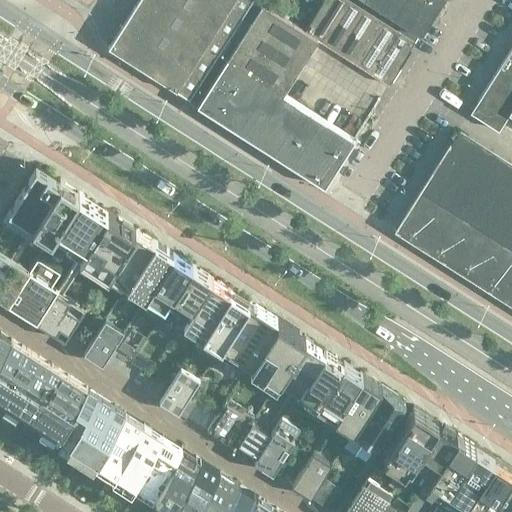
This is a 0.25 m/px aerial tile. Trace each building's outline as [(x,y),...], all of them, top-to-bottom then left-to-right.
[(219,52),(251,0),(137,0),(108,46),(189,98),(219,52)] [(282,92),(317,38),(304,30),(257,0),(251,0),(219,52),(282,92)] [(415,40),(351,0),(323,0),(304,30),(317,38),(389,84),(403,61),(402,60),(415,40)] [(351,0),(415,40),(440,0),(351,0)] [(511,45),(476,102),(477,103),(471,112),(499,130),(511,112),(511,45)] [(354,138),(282,92),(219,52),(189,98),(324,184),(354,138)] [(511,182),(450,143),(395,229),(511,303),(511,182)] [(27,231),(60,180),(36,164),(2,217),(27,232),(27,231)] [(53,233),(79,192),(60,180),(27,231),(46,243),(51,236),(53,233)] [(86,243),(107,210),(79,192),(53,233),(51,236),(79,253),(86,243)] [(99,261),(110,268),(135,228),(132,226),(133,224),(122,216),(120,219),(107,210),(86,243),(79,253),(47,304),(36,321),(64,339),(86,305),(64,291),(78,270),(89,277),(99,261)] [(126,284),(154,240),(135,228),(110,268),(107,272),(126,284)] [(126,284),(145,296),(173,252),(154,240),(126,284)] [(10,257),(0,250),(0,273),(1,272),(10,257)] [(173,294),(192,264),(173,252),(145,296),(164,308),(173,294)] [(19,286),(29,269),(10,257),(1,272),(0,273),(0,297),(8,303),(8,302),(19,286)] [(60,271),(37,257),(29,269),(19,286),(8,302),(8,303),(36,321),(47,304),(58,287),(52,284),(60,271)] [(183,320),(211,276),(192,264),(173,294),(164,308),(183,320)] [(202,332),(230,288),(211,276),(183,320),(194,327),(189,335),(197,340),(202,332)] [(221,344),(249,300),(247,299),(249,295),(234,286),(232,290),(230,288),(202,332),(197,340),(195,342),(214,354),(215,353),(216,351),(221,344)] [(252,358),(277,318),(255,304),(256,302),(253,300),(252,302),(249,300),(221,344),(216,351),(227,358),(231,351),(249,362),(251,359),(251,358),(252,358)] [(82,323),(96,332),(101,323),(87,315),(82,323)] [(102,363),(124,330),(105,318),(83,351),(102,363)] [(279,377),(305,336),(277,318),(252,358),(251,358),(279,376),(279,377)] [(0,356),(12,339),(0,331),(0,356)] [(298,389),(324,348),(305,336),(279,377),(298,389)] [(76,404),(87,387),(12,339),(0,356),(0,392),(59,431),(76,404)] [(133,357),(137,350),(123,341),(118,347),(133,357)] [(315,404),(343,360),(324,348),(298,389),(296,392),(315,404)] [(334,416),(362,372),(343,360),(315,404),(334,416)] [(159,400),(178,412),(199,378),(199,377),(181,366),(159,400)] [(334,416),(353,428),(381,384),(362,372),(334,416)] [(375,447),(405,400),(381,384),(353,428),(350,432),(375,447)] [(76,404),(59,431),(97,455),(113,429),(125,411),(88,387),(87,387),(76,404)] [(245,430),(251,420),(256,413),(228,396),(207,429),(234,447),(245,430)] [(410,464),(438,420),(413,405),(382,454),(407,470),(410,465),(410,464)] [(97,455),(116,467),(144,423),(125,411),(113,429),(97,455)] [(432,470),(457,432),(453,430),(456,427),(443,419),(441,422),(438,420),(410,464),(428,476),(432,470)] [(238,442),(257,454),(271,433),(252,420),(238,442)] [(116,467),(135,479),(163,435),(144,423),(116,467)] [(278,462),(294,438),(275,426),(271,433),(257,454),(253,459),(272,472),(278,462)] [(448,488),(475,444),(457,432),(432,470),(439,474),(428,490),(441,499),(448,488)] [(135,479),(154,491),(182,447),(163,435),(135,479)] [(441,499),(460,510),(494,457),(475,444),(448,488),(441,499)] [(154,491),(173,503),(201,459),(182,447),(154,491)] [(303,491),(310,496),(319,482),(323,476),(332,462),(313,450),(291,484),(303,491)] [(460,510),(462,511),(485,511),(511,470),(511,468),(494,457),(460,510)] [(173,503),(186,511),(193,511),(219,471),(201,459),(173,503)] [(272,472),(279,476),(285,466),(278,462),(272,472)] [(511,511),(511,470),(485,511),(511,511)] [(193,511),(219,511),(238,483),(219,471),(193,511)] [(322,503),(335,484),(323,476),(319,482),(310,496),(322,503)] [(345,511),(379,511),(388,498),(391,493),(367,477),(353,499),(345,511)] [(219,511),(246,511),(257,495),(238,483),(219,511)] [(246,511),(273,511),(276,507),(257,495),(246,511)] [(405,511),(407,510),(388,498),(379,511),(405,511)]
